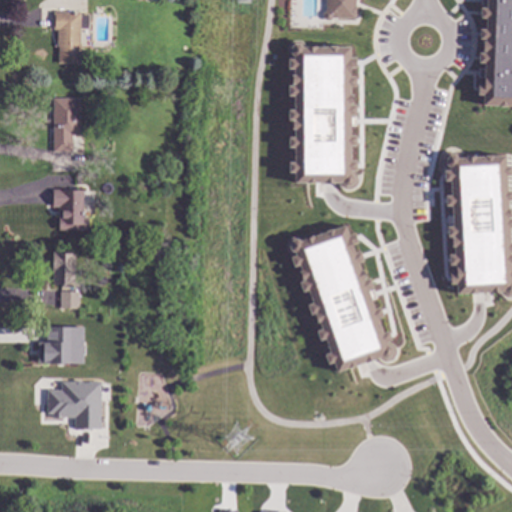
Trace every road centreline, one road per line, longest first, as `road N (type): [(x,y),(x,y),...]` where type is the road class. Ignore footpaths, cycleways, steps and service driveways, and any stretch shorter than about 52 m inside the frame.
road 1 (residential): [(418,67),(402,225),(467,409),(485,442),(511,464)]
road 2 (residential): [(0,465),(339,477),(382,471)]
road 3 (residential): [(411,64),(432,66),(444,57),(449,42),(440,22),(422,16),(402,28),(398,45),(411,64)]
